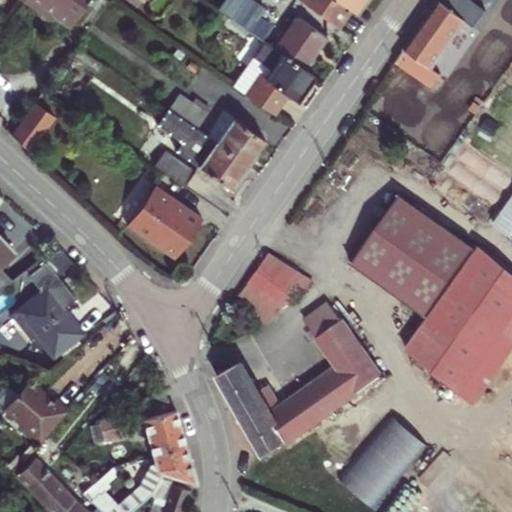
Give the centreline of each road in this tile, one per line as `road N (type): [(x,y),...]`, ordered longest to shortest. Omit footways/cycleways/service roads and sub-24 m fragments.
road 1 (tertiary): [(168,332),(410,0)]
road 2 (tertiary): [(0,158),(117,269),(168,332)]
road 3 (tertiary): [(214,511),(213,452),(168,332)]
